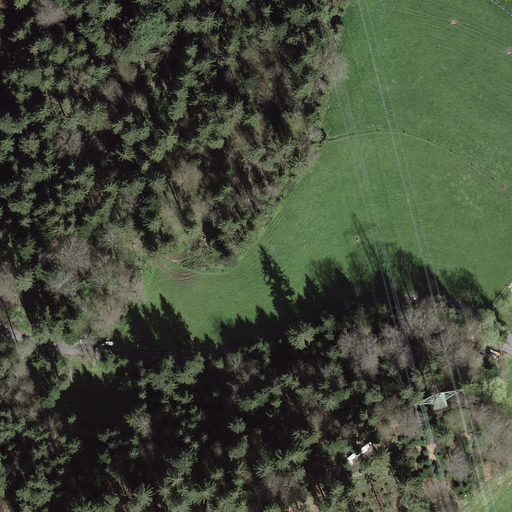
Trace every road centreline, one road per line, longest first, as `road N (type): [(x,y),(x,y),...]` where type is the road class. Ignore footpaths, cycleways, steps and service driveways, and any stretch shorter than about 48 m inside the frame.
road 1 (unclassified): [(511,341),(475,311),(416,299),(362,306),(202,352),(80,350),(0,328)]
road 2 (track): [(290,511),(326,483),(363,392),(394,350),(463,337),(511,351)]
